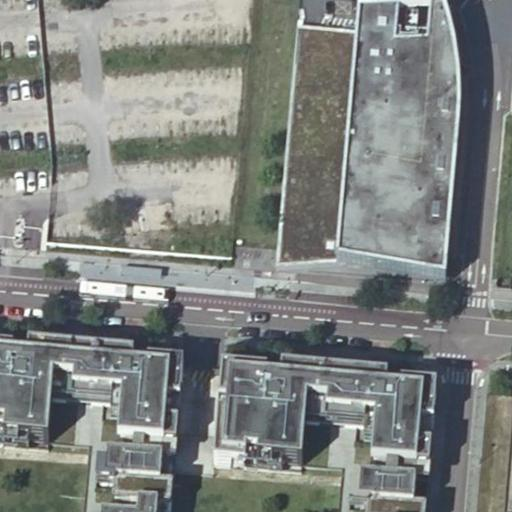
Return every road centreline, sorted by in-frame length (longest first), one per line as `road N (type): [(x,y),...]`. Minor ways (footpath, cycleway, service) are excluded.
road 1 (tertiary): [(466,333),(0,291)]
road 2 (residential): [(466,333),(452,511)]
